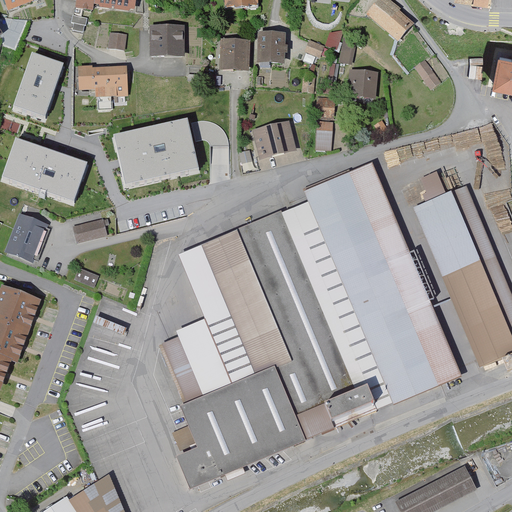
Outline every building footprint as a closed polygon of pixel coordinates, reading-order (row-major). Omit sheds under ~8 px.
[(4,0),(9,11),(37,0),(4,0)] [(77,0),(75,14),(79,15),(80,9),(92,11),(94,5),(100,6),(100,0),(77,0)] [(100,0),(100,6),(100,8),(112,10),(112,7),(115,7),(115,10),(128,12),(129,9),(133,9),(134,0),(100,0)] [(225,0),(226,7),(235,6),(235,11),(258,9),(257,0),(225,0)] [(398,40),(412,25),(382,0),(380,0),(367,15),(398,40)] [(86,26),(87,19),(73,16),(71,23),(74,24),(85,26),(86,26)] [(85,26),(74,24),(72,31),(83,34),(85,26)] [(182,59),(183,30),(153,30),(153,58),(165,58),(165,55),(182,55),(182,59)] [(124,51),(126,36),(111,34),(109,49),(124,51)] [(326,45),(338,49),(341,39),(330,35),(326,45)] [(282,36),(261,36),(260,60),(269,60),(269,62),(282,63),(282,54),(286,54),(286,44),(282,44),(282,36)] [(344,40),(340,62),(349,64),(353,47),(344,40)] [(246,69),(247,44),(232,43),(232,46),(223,45),(222,68),(221,68),(221,69),(247,70),(247,69),(246,69)] [(319,57),(320,55),(326,57),(328,51),(323,49),(323,48),(311,43),(307,52),(319,57)] [(64,68),(32,56),(14,108),(46,119),(64,68)] [(511,59),(500,57),(494,85),(511,88),(511,59)] [(330,77),(336,79),(339,66),(333,64),(330,77)] [(417,70),(432,90),(440,84),(426,64),(417,70)] [(470,65),(469,78),(482,79),(483,73),(481,73),(482,67),(470,65)] [(125,71),(90,72),(89,70),(80,70),(81,89),(90,88),(90,90),(98,89),(98,111),(112,110),(111,96),(126,96),(125,71)] [(363,97),(363,99),(373,100),(375,75),(351,73),(350,82),(353,83),(352,96),(363,97)] [(304,93),(313,94),(315,78),(306,78),(304,93)] [(333,101),(319,100),(317,119),(332,119),(333,101)] [(186,121),(114,138),(126,187),(198,170),(186,121)] [(316,150),(330,151),(332,124),(318,123),(316,150)] [(378,129),(381,133),(386,130),(384,125),(378,129)] [(257,134),(263,157),(292,150),(286,127),(257,134)] [(87,164),(16,140),(3,180),(74,204),(87,164)] [(385,152),(389,164),(415,156),(412,144),(385,152)] [(211,146),(211,173),(227,173),(227,146),(211,146)] [(250,159),(249,152),(240,154),(242,161),(250,159)] [(439,385),(349,172),(303,192),(392,404),(439,385)] [(418,212),(447,281),(484,368),(503,360),(508,374),(511,371),(511,304),(494,261),(464,192),(442,201),(433,180),(429,182),(438,203),(418,212)] [(187,217),(183,204),(167,208),(170,221),(177,219),(177,220),(187,217)] [(45,226),(22,217),(8,253),(31,261),(37,246),(42,249),(45,241),(40,239),(45,226)] [(345,398),(352,415),(375,406),(302,232),(289,237),(281,218),(181,261),(209,330),(166,348),(189,405),(182,408),(200,450),(178,459),(191,489),(312,438),(304,419),(303,419),(301,416),(315,410),(324,432),(335,428),(333,423),(332,424),(325,406),(345,398)] [(74,230),(78,244),(107,237),(103,222),(74,230)] [(95,287),(99,276),(80,268),(76,280),(95,287)] [(37,310),(36,306),(37,302),(3,289),(0,298),(0,321),(26,332),(28,328),(31,327),(37,310)] [(25,336),(26,332),(0,321),(0,355),(15,361),(17,358),(20,357),(26,339),(25,336)] [(0,384),(3,384),(10,367),(8,363),(9,360),(15,362),(15,361),(0,355),(0,384)] [(332,424),(333,423),(352,415),(345,398),(325,406),(332,424)] [(400,505),(403,511),(432,511),(474,490),(465,471),(400,505)] [(122,511),(108,476),(69,502),(66,498),(45,511),(122,511)]
